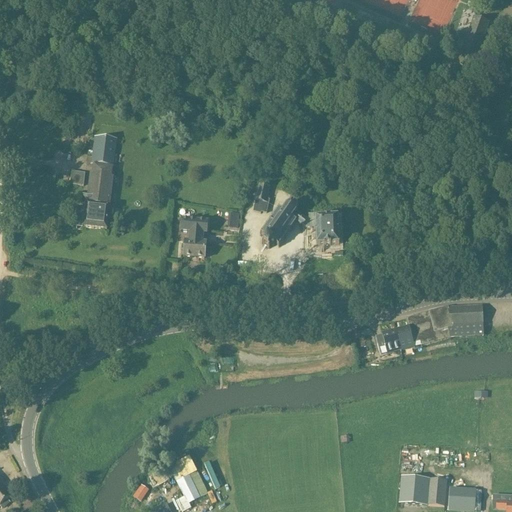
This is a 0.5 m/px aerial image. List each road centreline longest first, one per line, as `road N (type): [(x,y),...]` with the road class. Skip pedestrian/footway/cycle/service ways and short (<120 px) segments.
road 1 (tertiary): [(115,345),(198,325),(323,329),(430,301),(511,294)]
road 2 (tertiary): [(52,511),(27,455),(34,409),(65,374),(115,345)]
road 3 (track): [(170,296),(0,272)]
road 4 (track): [(336,351),(255,360),(205,325)]
